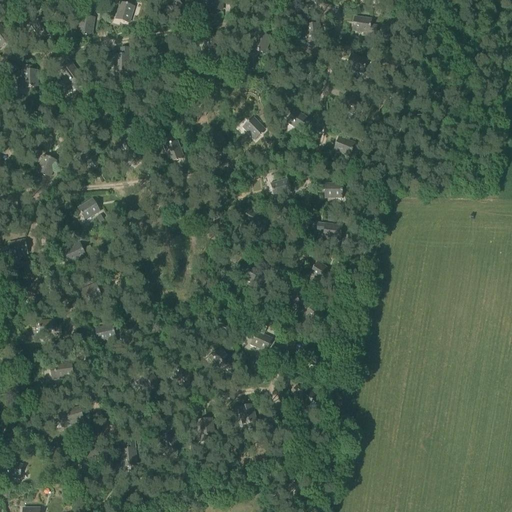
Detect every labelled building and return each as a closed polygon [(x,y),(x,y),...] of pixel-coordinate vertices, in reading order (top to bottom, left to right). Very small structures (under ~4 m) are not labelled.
[(165,0),(161,4),(165,9),(164,10),(168,15),(182,4),(179,0),(165,0)] [(222,9),(222,0),(209,0),(208,9),(215,10),(215,9),(222,9)] [(127,4),(121,2),(116,18),(123,20),(122,21),(129,23),(134,5),(127,3),(127,4)] [(92,33),(94,18),(88,17),(88,16),(81,15),(78,32),(85,33),(85,32),(92,33)] [(370,25),(371,19),(355,16),(354,23),(353,23),(352,30),(370,32),(371,25),(370,25)] [(53,30),(44,17),(39,21),(38,20),(32,24),(42,39),(48,35),(47,34),(53,30)] [(312,25),(312,24),(305,24),(308,42),(315,41),(315,40),(321,40),(319,24),(312,25)] [(11,38),(1,25),(0,25),(0,46),(0,47),(6,43),(5,42),(11,38)] [(265,52),(270,37),(264,35),(264,34),(258,32),(252,49),(259,51),(259,50),(265,52)] [(212,38),(212,37),(205,38),(206,56),(213,55),(213,54),(219,54),(218,38),(212,38)] [(173,61),(167,47),(160,49),(160,48),(154,51),(161,67),(168,65),(167,64),(173,61)] [(122,55),(122,54),(115,54),(115,72),(123,72),(123,71),(129,71),(129,55),(122,55)] [(365,65),(367,59),(351,55),(349,61),(348,61),(346,67),(363,73),(366,65),(365,65)] [(81,76),(72,63),(66,67),(66,66),(60,70),(71,85),(77,81),(76,80),(81,76)] [(30,70),(30,69),(23,69),(24,87),(31,87),(31,86),(37,86),(37,70),(30,70)] [(360,101),(347,93),(343,98),(342,98),(338,103),(353,113),(358,107),(357,106),(360,101)] [(310,119),(296,111),(293,116),(292,115),(288,122),(303,131),(307,125),(306,125),(310,119)] [(265,129),(253,118),(249,122),(249,121),(243,126),(256,139),(260,134),(265,129)] [(226,146),(218,132),(213,135),(212,134),(206,138),(215,154),(221,150),(220,149),(226,146)] [(352,148),(354,143),(339,137),(337,144),(336,143),(334,150),(350,156),(353,149),(352,148)] [(141,152),(130,140),(126,144),(125,144),(119,149),(132,162),(137,157),(136,157),(141,152)] [(183,156),(177,141),(172,143),(171,142),(164,145),(170,162),(177,159),(177,158),(183,156)] [(101,163),(93,150),(88,153),(87,152),(81,156),(90,171),(96,168),(95,167),(101,163)] [(50,176),(57,161),(51,159),(52,158),(45,155),(37,171),(43,174),(44,173),(50,176)] [(291,192),(289,186),(290,185),(288,179),(271,184),(273,191),(274,191),(275,196),(291,192)] [(342,189),(342,183),(326,184),(326,190),(325,190),(325,197),(343,197),(343,189),(342,189)] [(154,193),(166,191),(165,184),(153,186),(154,193)] [(17,203),(17,196),(1,196),(1,202),(0,202),(0,209),(18,210),(18,203),(17,203)] [(96,205),(92,199),(79,207),(82,212),(81,213),(85,219),(100,210),(97,204),(96,205)] [(264,217),(250,209),(247,215),(246,214),(243,220),(258,229),(262,223),(261,222),(264,217)] [(341,232),(342,226),(326,224),(325,231),(324,231),(323,237),(341,239),(342,232),(341,232)] [(26,246),(24,239),(9,243),(10,249),(9,249),(11,256),(28,253),(27,246),(26,246)] [(82,249),(80,243),(65,250),(68,256),(67,256),(70,262),(86,255),(83,248),(82,249)] [(256,268),(242,259),(238,265),(234,270),(249,280),(253,274),(252,273),(256,268)] [(332,271),(318,262),(314,268),(314,267),(310,273),(325,283),(329,276),(328,276),(332,271)] [(42,288),(39,282),(24,288),(26,293),(26,294),(28,301),(45,294),(43,288),(42,288)] [(98,289),(95,284),(81,290),(84,296),(83,297),(85,303),(102,296),(99,289),(98,289)] [(326,315),(314,304),(310,310),(309,309),(305,314),(318,326),(323,320),(323,319),(326,315)] [(56,327),(56,320),(40,321),(40,327),(39,327),(39,334),(57,334),(57,327),(56,327)] [(113,330),(112,324),(96,328),(98,335),(97,335),(98,342),(116,337),(114,330),(113,330)] [(271,338),(257,332),(254,337),(250,343),(267,351),(270,345),(269,344),(271,338)] [(317,357),(320,352),(305,346),(302,352),(301,352),(299,358),(315,365),(318,358),(317,357)] [(230,359),(220,348),(215,352),(214,351),(209,356),(221,369),(226,365),(225,364),(230,359)] [(72,369),(71,362),(55,364),(56,370),(55,370),(56,378),(74,376),(73,369),(72,369)] [(258,368),(252,365),(249,371),(256,374),(258,368)] [(194,378),(184,366),(179,370),(173,375),(185,388),(190,383),(189,383),(194,378)] [(160,385),(151,372),(146,376),(145,375),(139,379),(150,394),(155,390),(155,389),(160,385)] [(316,395),(303,385),(299,390),(298,390),(294,395),(308,406),(313,400),(312,400),(316,395)] [(256,420),(252,405),(246,406),(245,405),(239,407),(243,424),(250,423),(250,422),(256,420)] [(81,413),(79,407),(64,411),(66,417),(65,417),(67,425),(84,420),(82,413),(81,413)] [(205,419),(205,418),(198,419),(201,437),(208,436),(208,435),(214,434),(212,418),(205,419)] [(180,447),(172,434),(167,437),(166,436),(160,439),(169,455),(176,451),(175,450),(180,447)] [(95,451),(90,447),(79,459),(84,463),(83,464),(89,469),(101,455),(96,451),(95,451)] [(128,449),(128,448),(121,448),(123,466),(131,465),(131,464),(136,464),(135,448),(128,449)] [(20,470),(22,465),(6,461),(5,468),(4,468),(2,474),(20,478),(21,471),(20,470)]
